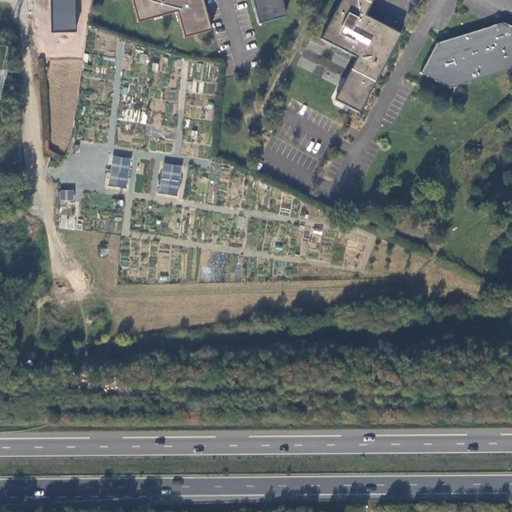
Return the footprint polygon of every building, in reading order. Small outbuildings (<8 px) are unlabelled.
[(75,0),(51,0),(52,31),(76,31),(75,0)] [(203,0),(132,0),(139,23),(179,12),(186,36),(212,28),(203,0)] [(253,0),(259,21),(286,14),(281,0),(253,0)] [(371,0),(340,0),(339,4),(320,39),(356,58),(334,98),(354,107),(394,33),(363,16),(371,0)] [(511,26),(503,22),(436,42),(421,72),(450,87),(511,69),(511,26)] [(60,154),(65,156),(68,150),(70,143),(64,142),(60,154)] [(127,188),(130,157),(111,156),(109,186),(127,188)] [(178,195),(181,165),(162,163),(159,193),(178,195)] [(74,190),(60,189),(59,199),(73,200),(74,190)]
